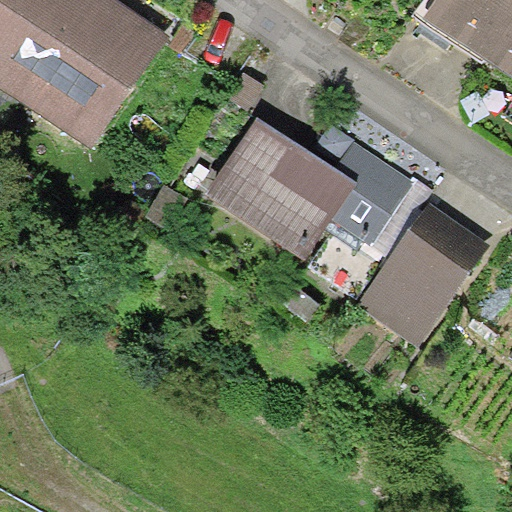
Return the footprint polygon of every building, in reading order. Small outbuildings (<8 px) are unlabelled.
[(0,0),(0,93),(91,155),(170,39),(111,0),(0,0)] [(511,0),(437,0),(422,24),(468,54),(511,82),(511,0)] [(244,74),(227,100),(248,113),(264,88),(244,74)] [(297,148),(257,121),(206,198),(306,265),(333,224),(372,249),(415,184),(355,144),(336,173),(297,148)] [(430,206),(357,311),(419,353),(491,248),(430,206)]
